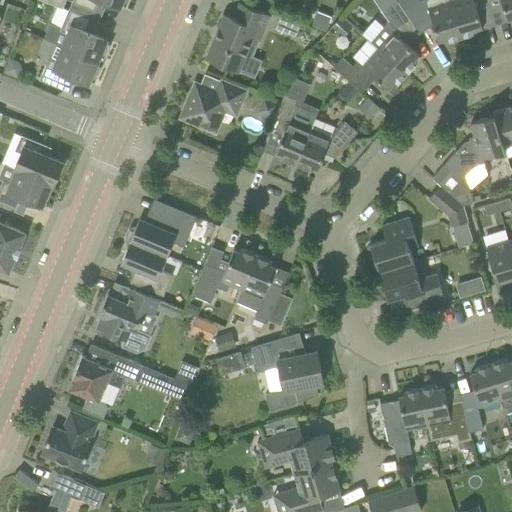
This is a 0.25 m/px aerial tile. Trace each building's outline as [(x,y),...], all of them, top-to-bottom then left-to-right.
[(73,0),(72,4),(94,13),(99,0),(100,0),(119,8),(121,5),(126,7),(128,0),(73,0)] [(374,19),(361,34),(368,40),(370,42),(378,49),(406,74),(417,62),(414,60),(419,54),(404,41),(393,32),(398,26),(401,31),(412,24),(412,23),(396,0),(373,0),(388,22),(383,27),(374,19)] [(419,0),(396,0),(412,23),(415,27),(427,19),(431,17),(432,22),(438,41),(445,39),(446,43),(461,38),(449,0),(421,0),(420,0),(419,0)] [(449,0),(461,38),(477,33),(476,30),(482,28),(475,5),(487,1),(487,0),(449,0)] [(511,0),(487,0),(487,1),(490,0),(500,0),(507,20),(511,18),(511,0)] [(270,16),(258,11),(240,3),(234,18),(224,14),(206,59),(215,63),(214,65),(227,70),(228,68),(237,72),(252,38),(259,41),(270,16)] [(70,8),(61,30),(49,25),(43,39),(62,47),(97,61),(98,59),(103,61),(110,44),(105,42),(106,39),(87,31),(92,18),(74,10),(70,8)] [(325,32),(331,17),(317,11),(311,26),(325,32)] [(370,42),(368,40),(353,57),(357,61),(352,66),(342,57),(333,67),(357,89),(371,74),(388,89),(393,84),(395,86),(406,74),(370,42)] [(97,61),(62,47),(57,60),(49,57),(40,79),(63,89),(68,75),(88,84),(89,81),(94,83),(101,66),(96,64),(97,61)] [(9,57),(3,72),(17,78),(21,69),(19,61),(9,57)] [(222,83),(217,93),(195,84),(181,117),(215,131),(224,109),(234,114),(244,92),(222,83)] [(284,95),(272,125),(284,130),(283,134),(275,152),(281,155),(280,158),(295,165),(310,129),(315,119),(317,113),(296,104),(297,100),(284,95)] [(368,98),(358,108),(371,119),(380,109),(368,98)] [(272,120),(278,105),(262,99),(256,114),(272,120)] [(511,105),(492,112),(494,116),(504,147),(511,144),(511,105)] [(437,173),(432,179),(440,185),(449,193),(459,181),(460,182),(474,165),(484,162),(483,158),(505,151),(504,147),(494,116),(470,123),(475,139),(464,142),(456,151),(444,164),(437,173)] [(310,129),(295,165),(310,171),(311,167),(317,170),(324,154),(335,158),(357,132),(344,121),(338,128),(318,120),(315,119),(310,129)] [(21,153),(15,167),(14,168),(53,185),(62,163),(41,154),(44,146),(21,136),(15,150),(21,153)] [(3,180),(0,187),(0,204),(17,211),(22,198),(42,206),(51,185),(53,186),(53,185),(14,168),(10,180),(4,177),(3,180)] [(473,202),(469,190),(460,182),(459,181),(449,193),(463,206),(473,202)] [(463,206),(449,193),(440,185),(429,198),(448,215),(451,226),(468,222),(463,206)] [(497,202),(499,211),(511,207),(511,205),(509,198),(497,202)] [(487,215),(499,211),(497,202),(484,206),(487,215)] [(129,229),(125,239),(167,256),(172,242),(184,247),(185,244),(192,226),(196,217),(163,203),(159,212),(154,225),(139,219),(134,231),(129,229)] [(400,204),(393,205),(394,216),(401,215),(400,204)] [(0,267),(8,271),(24,233),(0,222),(0,216),(1,215),(0,215),(0,267)] [(377,267),(379,272),(413,262),(409,248),(417,246),(414,236),(409,217),(394,222),(389,227),(392,238),(367,246),(374,268),(377,267)] [(161,271),(166,256),(125,239),(121,249),(126,251),(120,263),(135,269),(130,282),(148,290),(163,296),(172,275),(161,271)] [(511,277),(511,252),(508,241),(486,248),(497,282),(511,277)] [(229,285),(241,290),(256,255),(241,248),(240,252),(234,249),(224,271),(205,263),(191,295),(210,303),(217,287),(226,291),(229,285)] [(271,261),(256,255),(241,290),(242,290),(237,302),(257,311),(254,319),(267,324),(279,294),(267,289),(276,267),(270,264),(271,261)] [(409,293),(414,308),(444,298),(438,279),(436,273),(426,276),(425,273),(417,275),(413,262),(379,272),(387,300),(409,293)] [(480,277),(465,282),(469,295),(484,291),(480,277)] [(137,351),(146,347),(151,336),(138,330),(145,312),(153,315),(159,301),(151,298),(133,290),(127,303),(107,295),(99,315),(101,316),(96,328),(109,333),(111,337),(117,339),(121,338),(125,340),(123,345),(137,351)] [(159,301),(155,310),(172,317),(185,311),(159,301)] [(189,305),(186,312),(194,315),(197,308),(189,305)] [(203,319),(197,334),(209,339),(216,324),(203,319)] [(231,332),(215,337),(220,351),(235,346),(231,332)] [(265,394),(270,410),(299,401),(318,395),(315,384),(323,383),(317,355),(306,358),(305,354),(283,358),(277,339),(251,347),(258,372),(275,367),(279,370),(283,389),(265,394)] [(221,373),(246,366),(242,350),(216,357),(221,373)] [(82,409),(103,418),(108,407),(105,403),(99,400),(107,382),(114,380),(122,362),(106,355),(102,365),(81,356),(72,379),(70,386),(71,390),(88,397),(82,409)] [(135,380),(141,365),(129,359),(123,375),(135,380)] [(507,413),(511,411),(511,360),(507,362),(506,359),(490,364),(502,400),(507,413)] [(480,407),(502,400),(490,364),(475,368),(476,372),(469,374),(480,407)] [(135,380),(134,381),(146,386),(153,369),(141,365),(135,380)] [(172,378),(165,394),(180,400),(186,384),(174,379),(172,378)] [(436,385),(420,388),(428,426),(429,426),(432,440),(456,435),(457,442),(458,442),(460,450),(471,447),(469,439),(471,439),(465,415),(463,409),(448,412),(443,387),(437,389),(436,385)] [(389,402),(384,403),(381,404),(389,443),(395,447),(397,456),(412,453),(407,431),(428,426),(420,388),(404,391),(405,395),(398,396),(400,403),(394,404),(394,401),(389,402)] [(478,411),(465,415),(471,439),(469,432),(483,429),(478,411)] [(41,453),(60,461),(81,469),(92,444),(89,442),(97,423),(89,420),(71,413),(65,426),(67,427),(64,432),(52,427),(41,453)] [(175,440),(189,445),(195,430),(181,425),(175,440)] [(299,428),(257,441),(262,459),(265,468),(283,463),(290,460),(294,474),(332,463),(331,460),(334,459),(336,455),(335,448),(331,446),(327,434),(303,441),(299,428)] [(163,450),(150,444),(144,459),(157,464),(163,450)] [(290,489),(273,495),(276,504),(278,511),(312,511),(323,509),(319,496),(340,490),(336,478),(338,474),(336,467),(332,465),(332,463),(294,474),(298,487),(290,489)] [(50,487),(79,499),(85,485),(56,472),(50,487)] [(369,501),(372,511),(417,511),(421,511),(413,486),(369,501)] [(223,488),(210,492),(212,498),(225,494),(223,488)] [(64,511),(66,507),(50,501),(46,511),(45,511),(22,511),(18,511),(17,511),(64,511)]
